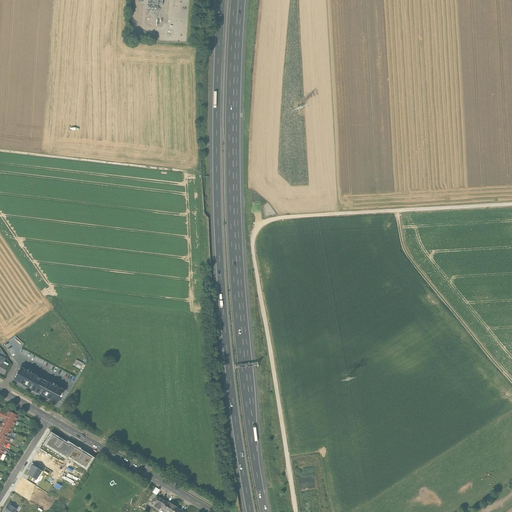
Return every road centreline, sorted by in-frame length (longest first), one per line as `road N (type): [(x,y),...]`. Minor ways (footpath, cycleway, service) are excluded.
road 1 (track): [(511,204),(257,225),(251,238),(294,511)]
road 2 (motorway): [(221,0),(221,283),(251,511)]
road 3 (motorway): [(263,511),(234,232),(238,0)]
road 4 (track): [(0,150),(192,171)]
road 5 (secondary): [(50,418),(212,511)]
